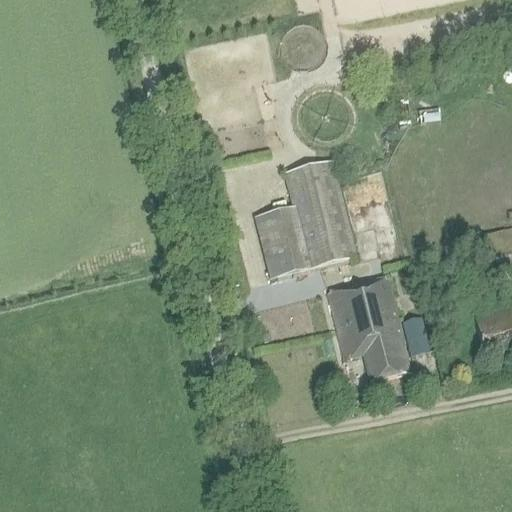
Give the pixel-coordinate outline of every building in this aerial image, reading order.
[(435,112),(418,113),(419,123),(435,122),(435,112)] [(356,265),(332,168),(284,180),(292,214),(254,224),(269,286),(356,265)] [(511,292),(511,313),(474,322),(483,363),(511,356),(511,234),(484,241),(495,296),(511,292)] [(407,376),(400,349),(383,283),(327,298),(344,364),(363,359),(369,385),(407,376)] [(429,356),(421,323),(401,328),(409,361),(429,356)]
